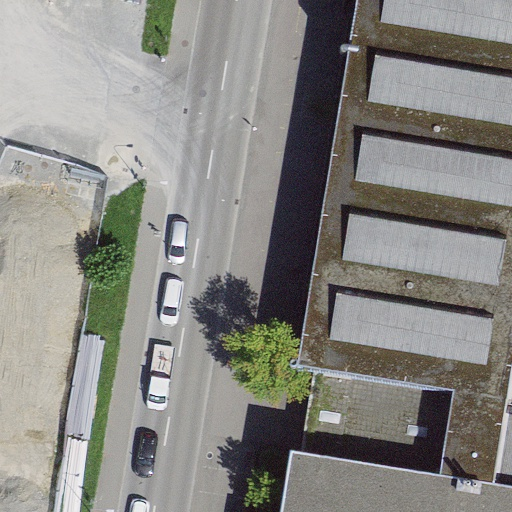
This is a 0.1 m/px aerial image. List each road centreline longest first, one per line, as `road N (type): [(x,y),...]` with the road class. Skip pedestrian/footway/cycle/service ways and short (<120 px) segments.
road 1 (tertiary): [(238,0),(155,511)]
road 2 (unknown): [(174,116),(0,78)]
